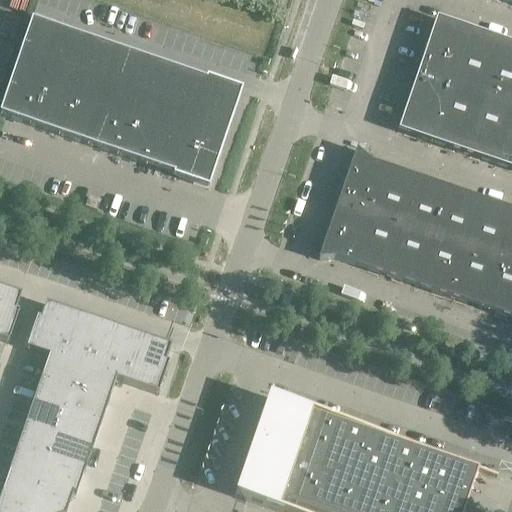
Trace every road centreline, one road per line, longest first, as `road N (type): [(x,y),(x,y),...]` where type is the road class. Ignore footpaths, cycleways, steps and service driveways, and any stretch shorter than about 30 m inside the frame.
road 1 (unclassified): [(152,511),(292,110)]
road 2 (unclassified): [(292,110),(511,187)]
